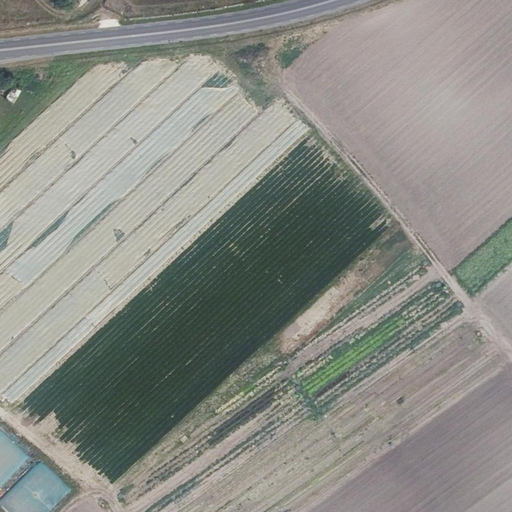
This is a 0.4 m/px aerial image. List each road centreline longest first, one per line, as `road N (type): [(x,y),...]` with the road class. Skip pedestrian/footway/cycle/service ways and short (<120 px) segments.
road 1 (track): [(511,357),(270,66)]
road 2 (secondary): [(0,50),(232,23),(330,0)]
